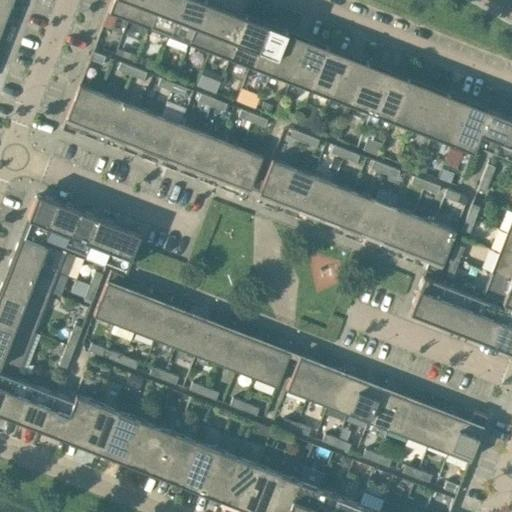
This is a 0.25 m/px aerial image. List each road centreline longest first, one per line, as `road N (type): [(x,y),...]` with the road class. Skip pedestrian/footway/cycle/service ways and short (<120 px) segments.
road 1 (residential): [(285,0),(511,85)]
road 2 (residential): [(11,159),(193,231)]
road 3 (residential): [(345,317),(511,383)]
road 4 (residential): [(0,448),(164,511)]
road 5 (residential): [(11,159),(71,0)]
